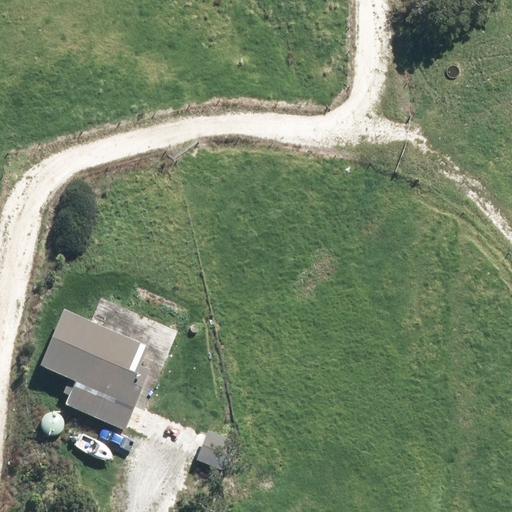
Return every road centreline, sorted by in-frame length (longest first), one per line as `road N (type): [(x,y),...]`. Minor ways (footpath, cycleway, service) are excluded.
road 1 (track): [(368,0),(359,108),(330,152),(208,146),(32,183),(0,327)]
road 2 (track): [(330,152),(424,189),(481,228),(511,265)]
